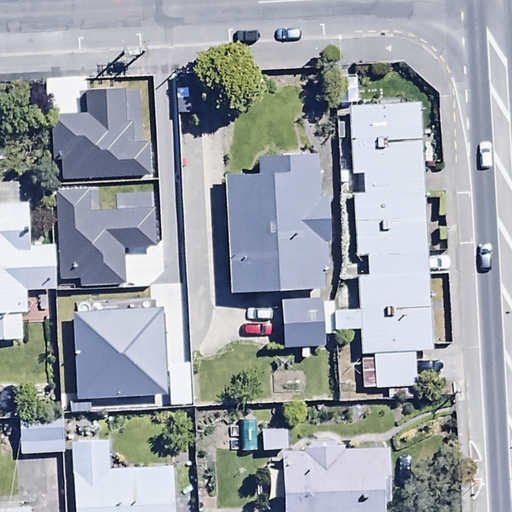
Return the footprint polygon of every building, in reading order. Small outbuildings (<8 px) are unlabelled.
[(358,353),(413,351),(429,350),(417,103),(346,106),(350,175),(361,174),(362,194),(351,195),(354,257),(364,257),(365,275),(354,275),(356,311),(332,312),(332,302),(320,302),(321,336),(335,335),(335,332),(357,331),(358,353)] [(254,174),(223,176),(229,293),(320,289),(320,271),(326,271),(325,243),(329,243),(327,197),(321,197),(319,155),(253,158),(254,174)] [(73,179),(76,269),(132,267),(133,275),(167,274),(164,177),(148,178),(148,162),(106,163),(107,178),(73,179)] [(0,341),(20,341),(19,315),(27,315),(26,296),(43,296),(43,290),(54,290),(52,245),(31,246),(29,204),(18,204),(18,186),(0,186),(0,341)] [(321,336),(320,302),(320,299),(279,301),(282,357),(292,356),(291,348),(322,347),(321,336)] [(413,351),(358,353),(360,388),(433,385),(432,360),(414,361),(413,351)] [(61,415),(19,416),(20,453),(62,452),(61,415)] [(260,429),(260,450),(284,450),(284,428),(260,429)] [(105,441),(71,442),(73,511),(173,511),(172,468),(107,471),(105,441)] [(281,452),(282,511),(382,511),(383,502),(388,502),(387,447),(342,448),(342,445),(303,446),(303,451),(281,452)]
